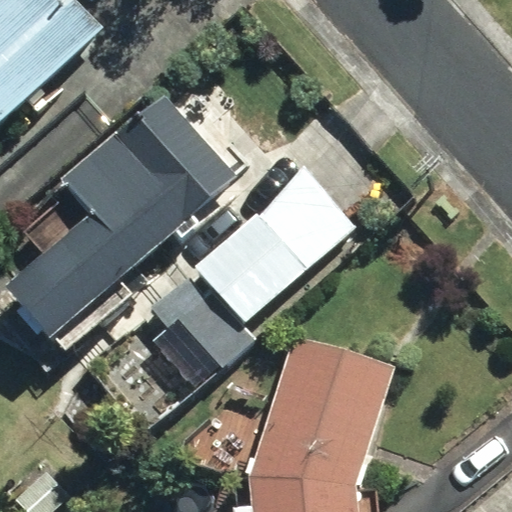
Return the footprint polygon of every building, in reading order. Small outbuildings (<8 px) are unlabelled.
[(0,0),(0,123),(101,26),(75,0),(0,0)] [(7,284),(51,333),(235,175),(164,92),(64,176),(93,211),(7,284)] [(306,166),(194,267),(245,320),(357,221),(306,166)] [(188,275),(150,307),(166,326),(204,294),(188,275)] [(357,511),(354,488),(393,366),(292,336),(250,476),(253,505),(234,506),(234,511),(357,511)] [(28,511),(49,511),(69,495),(45,469),(14,497),(28,511)]
